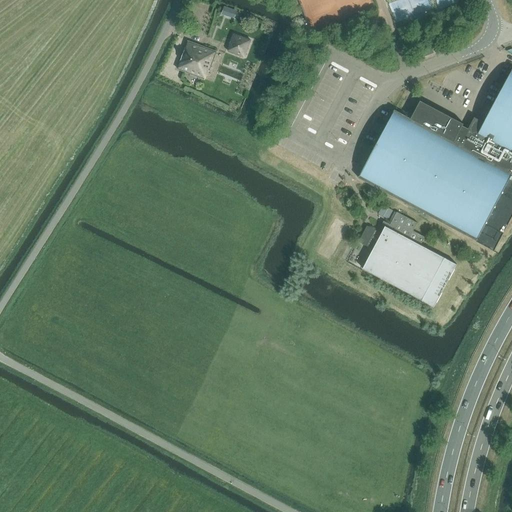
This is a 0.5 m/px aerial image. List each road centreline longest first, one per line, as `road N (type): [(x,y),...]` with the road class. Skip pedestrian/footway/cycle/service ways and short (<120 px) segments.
road 1 (unclassified): [(176,0),(130,97),(0,308)]
road 2 (unclassified): [(0,357),(291,511)]
road 3 (trunk): [(511,312),(467,404),(440,511)]
road 4 (trunk): [(467,511),(481,447),(511,368)]
road 5 (unclassified): [(407,73),(484,43),(493,25),(487,0)]
